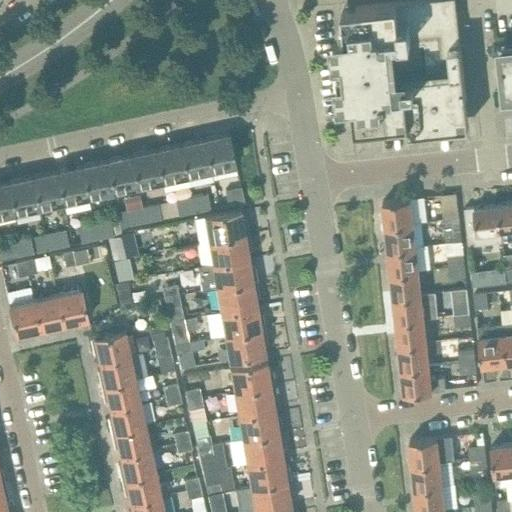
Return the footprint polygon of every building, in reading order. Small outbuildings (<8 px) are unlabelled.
[(344,13),(346,31),(345,32),(345,36),(335,37),(337,55),(347,54),(350,78),(349,78),(339,79),(341,97),(350,96),(352,96),(353,101),(355,119),(356,124),(362,124),(368,123),(368,124),(400,120),(408,120),(409,130),(427,128),(426,118),(450,115),(451,126),(469,124),(467,107),(456,10),(455,0),(406,0),(387,2),(355,6),(355,5),(349,6),(343,7),(344,13)] [(511,41),(499,43),(500,49),(505,96),(511,95),(511,41)] [(229,132),(204,138),(211,169),(236,164),(229,132)] [(204,138),(179,143),(186,175),(211,169),(204,138)] [(179,143),(155,148),(162,180),(186,175),(179,143)] [(155,148),(131,153),(138,185),(162,180),(155,148)] [(131,153),(106,159),(113,191),(138,185),(131,153)] [(106,159),(81,164),(88,196),(113,191),(106,159)] [(81,164),(56,170),(63,201),(88,196),(81,164)] [(56,170),(32,175),(39,207),(63,201),(56,170)] [(32,175),(7,180),(14,212),(39,207),(32,175)] [(7,180),(0,181),(0,215),(14,212),(7,180)] [(241,186),(225,190),(228,204),(244,201),(241,186)] [(440,194),(443,219),(459,217),(456,192),(440,194)] [(207,193),(191,197),(194,211),(210,208),(207,193)] [(424,196),(383,201),(385,225),(413,222),(426,221),(424,196)] [(191,197),(176,200),(179,214),(194,211),(191,197)] [(511,201),(498,203),(502,241),(511,239),(511,201)] [(158,203),(142,207),(146,221),(161,218),(158,203)] [(469,245),(502,242),(498,203),(476,206),(477,206),(465,208),(469,245)] [(142,207),(127,210),(130,225),(146,221),(142,207)] [(207,240),(248,233),(246,217),(242,218),(241,209),(193,217),(198,242),(207,240)] [(461,240),(459,217),(443,219),(446,242),(461,240)] [(110,220),(94,223),(97,238),(108,236),(113,235),(111,229),(110,220)] [(413,222),(385,225),(388,249),(416,246),(413,222)] [(94,223),(78,227),(82,241),(95,238),(97,238),(94,223)] [(65,230),(50,233),(53,248),(69,244),(65,230)] [(113,235),(108,236),(113,259),(135,254),(130,231),(121,233),(113,235)] [(45,234),(34,236),(37,251),(53,248),(50,233),(45,234)] [(251,249),(248,233),(207,240),(211,264),(249,257),(248,249),(251,249)] [(20,239),(15,241),(15,243),(18,255),(34,252),(30,237),(20,239)] [(446,242),(449,266),(464,264),(461,240),(446,242)] [(15,243),(0,246),(0,259),(18,255),(15,243)] [(418,270),(416,246),(388,249),(391,273),(418,270)] [(62,251),(65,265),(75,263),(72,249),(62,251)] [(215,287),(256,280),(254,265),(251,265),(249,257),(211,264),(196,266),(200,290),(215,287)] [(34,258),(24,260),(27,274),(37,272),(34,258)] [(128,258),(114,261),(118,280),(126,278),(133,277),(128,258)] [(24,260),(14,262),(18,276),(27,274),(24,260)] [(465,276),(464,264),(449,266),(450,278),(465,276)] [(494,283),(507,281),(505,268),(493,270),(494,283)] [(391,273),(393,297),(421,294),(418,270),(391,273)] [(118,280),(113,281),(115,291),(118,306),(132,303),(129,288),(126,278),(118,280)] [(259,296),(256,280),(215,287),(219,311),(257,305),(256,296),(259,296)] [(162,287),(164,296),(178,293),(176,284),(162,287)] [(80,286),(56,291),(64,327),(79,323),(79,320),(87,318),(80,286)] [(467,288),(451,290),(454,314),(469,312),(467,288)] [(144,289),(132,292),(134,302),(146,300),(144,289)] [(56,291),(32,297),(40,329),(48,327),(48,330),(64,327),(56,291)] [(421,294),(393,297),(396,321),(424,317),(438,316),(435,292),(421,294)] [(474,293),(476,308),(487,307),(486,292),(474,293)] [(183,317),(178,293),(164,296),(169,319),(183,317)] [(32,331),(40,329),(32,297),(8,302),(16,334),(17,334),(17,337),(32,334),(32,331)] [(219,311),(223,335),(264,328),(262,312),(259,313),(257,305),(219,311)] [(471,324),(469,312),(454,314),(455,325),(471,324)] [(174,343),(189,340),(183,317),(169,319),(174,343)] [(396,321),(399,344),(426,341),(424,317),(396,321)] [(511,321),(502,323),(506,361),(511,360),(511,321)] [(162,322),(149,325),(151,335),(164,333),(162,322)] [(482,364),(506,361),(502,323),(478,326),(482,364)] [(267,343),(264,328),(223,335),(227,359),(265,352),(264,344),(267,343)] [(96,353),(98,361),(131,354),(125,329),(93,337),(93,338),(90,338),(93,353),(96,353)] [(169,345),(167,335),(152,339),(155,348),(169,345)] [(203,338),(189,340),(191,350),(204,347),(203,338)] [(191,350),(189,340),(174,343),(180,367),(194,364),(191,350)] [(426,341),(399,344),(401,368),(429,365),(426,341)] [(169,345),(155,348),(157,358),(160,372),(174,368),(171,355),(169,345)] [(475,360),(473,348),(458,350),(459,361),(475,360)] [(100,369),(97,369),(100,385),(136,377),(147,374),(142,351),(131,354),(98,361),(100,369)] [(229,367),(233,391),(274,384),(271,369),(268,369),(267,360),(229,367)] [(476,371),(475,360),(459,361),(461,373),(476,371)] [(429,365),(401,368),(404,393),(446,388),(444,376),(430,377),(429,365)] [(107,400),(108,408),(141,400),(136,377),(100,385),(104,400),(107,400)] [(179,392),(177,382),(163,385),(165,395),(179,392)] [(233,391),(237,415),(275,408),(273,400),(277,400),(274,384),(233,391)] [(185,390),(187,400),(201,396),(199,387),(185,390)] [(181,401),(179,392),(165,395),(167,405),(181,401)] [(203,406),(201,396),(187,400),(189,409),(203,406)] [(146,424),(141,400),(108,408),(110,416),(107,416),(111,432),(146,424)] [(276,416),(275,408),(237,415),(241,438),(282,431),(279,416),(276,416)] [(117,447),(119,455),(151,447),(146,424),(111,432),(114,447),(117,447)] [(189,439),(187,429),(173,432),(175,442),(189,439)] [(241,438),(245,462),(283,456),(282,448),(285,447),(282,431),(241,438)] [(195,437),(197,446),(211,443),(209,434),(195,437)] [(412,464),(440,461),(454,459),(452,435),(409,439),(412,464)] [(191,448),(189,439),(175,442),(177,451),(191,448)] [(511,442),(491,445),(494,473),(496,487),(511,484),(511,442)] [(197,446),(199,456),(213,453),(211,443),(197,446)] [(485,456),(484,444),(469,446),(470,458),(485,456)] [(156,471),(151,447),(119,455),(121,463),(118,463),(121,479),(156,471)] [(284,464),(283,456),(245,462),(249,486),(290,479),(287,463),(284,464)] [(487,468),(485,456),(470,458),(471,469),(487,468)] [(442,485),(440,461),(412,464),(415,488),(442,485)] [(127,493),(129,502),(162,494),(156,471),(121,479),(124,494),(127,493)] [(200,486),(197,476),(183,479),(186,489),(200,486)] [(293,494),(290,479),(249,486),(253,510),(291,504),(290,495),(293,494)] [(205,484),(207,494),(222,490),(219,481),(205,484)] [(5,483),(0,484),(0,509),(8,508),(6,499),(9,499),(5,483)] [(445,509),(442,485),(415,488),(418,511),(445,509)] [(186,489),(188,498),(202,495),(200,486),(186,489)] [(224,500),(222,490),(207,494),(210,503),(224,500)] [(491,504),(489,492),(474,494),(475,505),(491,504)] [(165,511),(162,494),(129,502),(131,510),(128,511),(165,511)] [(499,511),(510,511),(509,498),(498,499),(499,511)]
